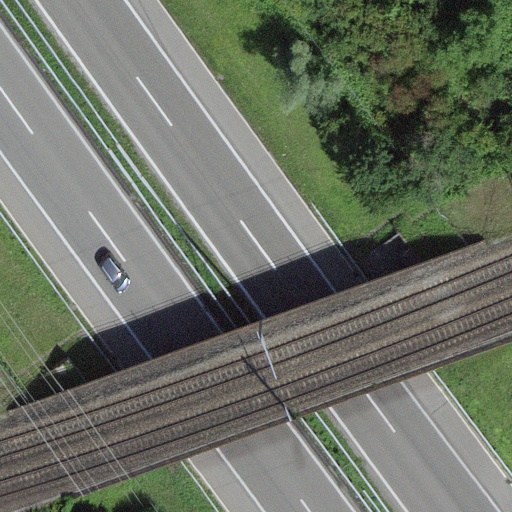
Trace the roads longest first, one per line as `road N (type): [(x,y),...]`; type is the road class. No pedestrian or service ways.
road 1 (motorway): [(457,511),(86,0)]
road 2 (motorway): [(0,86),(306,511)]
